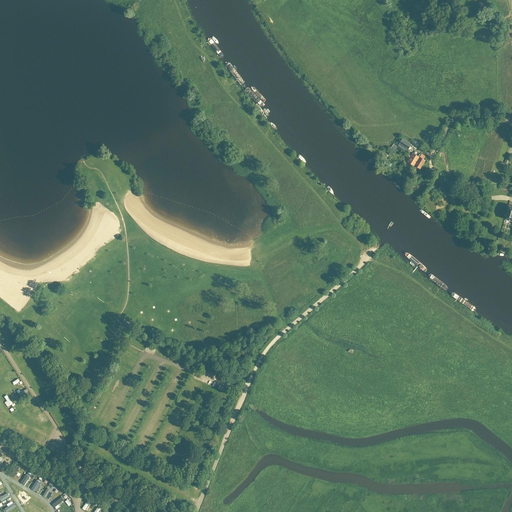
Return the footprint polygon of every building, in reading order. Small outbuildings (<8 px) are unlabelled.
[(411,144),(403,139),(399,144),(407,149),(411,144)] [(397,147),(394,145),(389,153),(392,155),(397,147)] [(414,166),(420,157),(412,153),(407,162),(414,166)] [(420,169),(425,160),(423,159),(425,157),(421,155),(420,157),(414,166),(414,167),(415,166),(420,169)] [(508,230),(511,231),(511,222),(504,221),(501,230),(504,231),(505,226),(509,227),(508,230)] [(127,330),(130,325),(124,321),(121,326),(127,330)] [(35,350),(24,359),(27,362),(38,354),(35,350)] [(14,400),(17,398),(11,389),(8,391),(14,400)] [(3,398),(6,402),(3,404),(7,409),(13,405),(6,396),(3,398)] [(33,401),(31,397),(21,405),(24,408),(33,401)] [(36,405),(28,411),(30,414),(31,413),(34,416),(36,414),(34,411),(38,408),(36,405)] [(42,414),(35,418),(38,424),(43,422),(41,418),(44,417),(42,414)] [(65,422),(67,426),(77,422),(75,418),(65,422)] [(45,439),(42,448),(57,452),(60,443),(45,439)] [(0,465),(0,467),(2,470),(10,462),(6,458),(0,465)] [(17,474),(22,469),(20,467),(12,474),(16,478),(19,475),(17,474)] [(11,485),(9,487),(18,494),(20,491),(11,485)] [(53,488),(48,497),(52,499),(57,490),(53,488)] [(12,501),(16,497),(11,492),(7,497),(12,501)] [(24,499),(33,505),(35,502),(26,496),(24,499)] [(84,507),(86,511),(96,505),(94,501),(84,507)]
